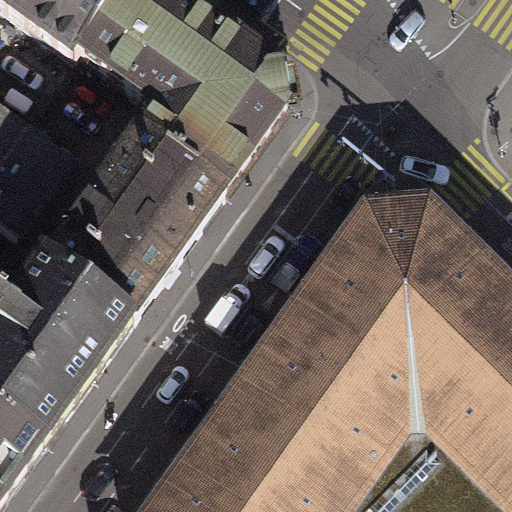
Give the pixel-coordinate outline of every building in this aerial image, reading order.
[(0,0),(0,13),(78,69),(81,64),(127,0),(0,0)] [(216,37),(163,0),(127,0),(81,64),(159,119),(141,144),(226,206),(259,158),(290,116),(285,85),(216,37)] [(0,179),(29,137),(0,116),(0,179)] [(29,137),(0,179),(0,231),(21,246),(75,169),(29,137)] [(216,219),(226,206),(141,144),(129,160),(51,269),(136,330),(169,284),(216,219)] [(353,511),(410,433),(425,433),(504,511),(511,511),(511,297),(434,220),(436,219),(430,213),(421,213),(421,216),(378,219),(378,217),(368,217),(363,224),(365,225),(159,511),(353,511)] [(88,397),(136,330),(51,269),(0,337),(0,419),(47,454),(57,439),(88,397)] [(47,454),(0,419),(0,511),(3,511),(10,504),(47,454)] [(504,511),(425,433),(410,433),(353,511),(504,511)]
